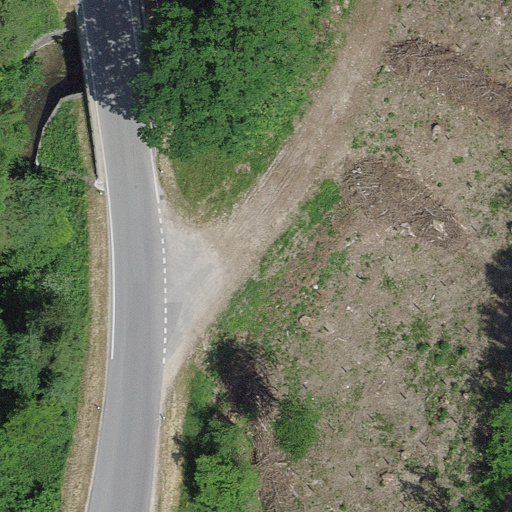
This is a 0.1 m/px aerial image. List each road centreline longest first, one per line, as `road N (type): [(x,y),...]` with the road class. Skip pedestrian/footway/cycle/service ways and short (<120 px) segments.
road 1 (tertiary): [(118,511),(138,326),(106,0)]
road 2 (track): [(137,377),(342,107),(382,0)]
